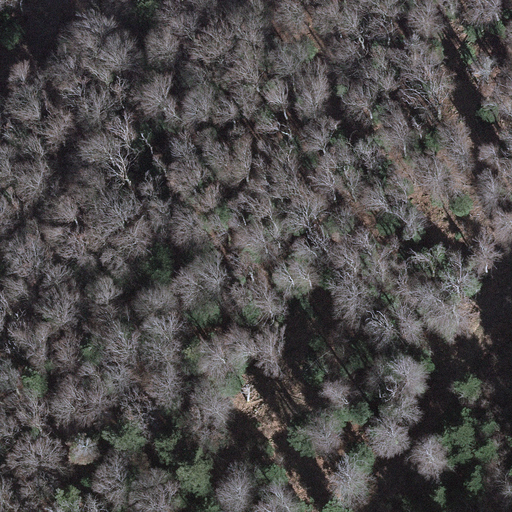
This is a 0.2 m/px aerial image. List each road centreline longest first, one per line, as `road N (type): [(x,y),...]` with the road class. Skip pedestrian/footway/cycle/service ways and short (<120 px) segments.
road 1 (track): [(369,511),(489,302),(511,283)]
road 2 (track): [(0,106),(63,0)]
